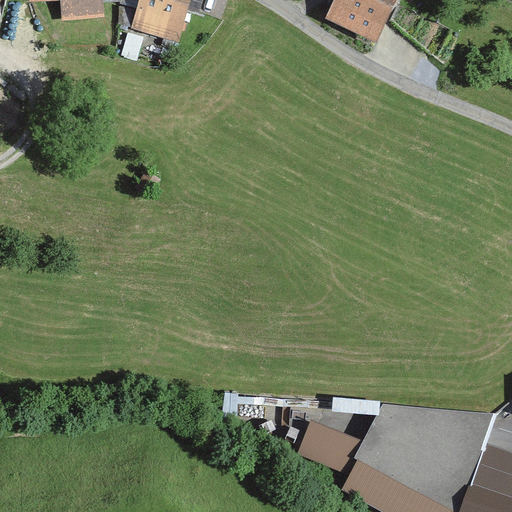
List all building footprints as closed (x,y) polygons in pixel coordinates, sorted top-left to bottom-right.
[(29,0),(29,2),(61,0),(63,20),(106,17),(105,3),(104,0),(29,0)] [(192,0),(140,0),(132,28),(179,42),(192,0)] [(337,0),(328,18),(376,41),(396,0),(337,0)] [(148,171),(137,188),(151,198),(162,181),(148,171)] [(312,425),(299,452),(351,471),(345,489),(384,511),(511,511),(511,457),(481,447),(493,418),(383,408),(365,446),(312,425)]
